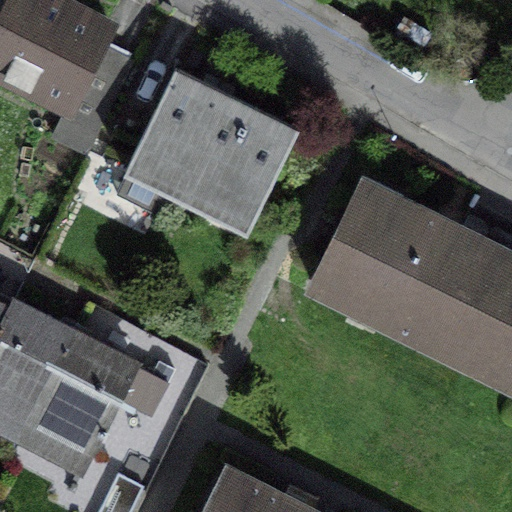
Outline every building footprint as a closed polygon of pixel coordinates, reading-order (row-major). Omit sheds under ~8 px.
[(139,38),(62,0),(7,0),(0,16),(0,99),(87,142),(139,38)] [(168,188),(216,84),(174,64),(125,169),(168,188)] [(210,208),(259,104),(216,84),(168,188),(210,208)] [(253,228),(302,124),(259,104),(210,208),(253,228)] [(511,257),(359,186),(311,288),(511,381),(511,257)] [(0,379),(30,316),(0,302),(0,379)] [(38,457),(91,345),(30,316),(0,379),(0,438),(17,447),(38,457)] [(99,485),(152,374),(91,345),(38,457),(99,485)] [(319,511),(313,509),(225,465),(200,511),(319,511)] [(137,511),(147,493),(122,481),(106,511),(137,511)]
